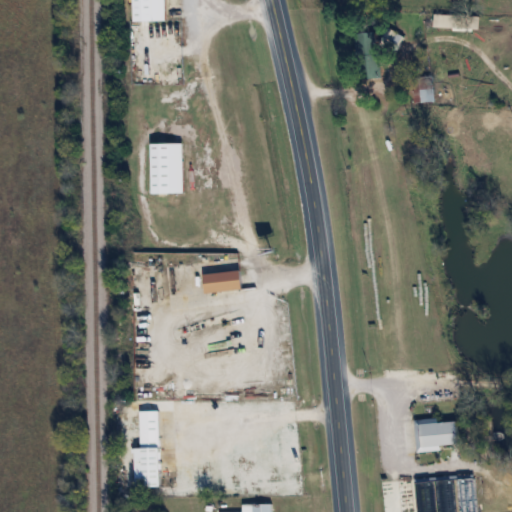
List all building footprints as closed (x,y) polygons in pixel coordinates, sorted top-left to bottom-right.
[(167,0),(133,0),(133,21),(167,21),(167,0)] [(435,30),(476,30),(476,15),(435,15),(435,30)] [(405,37),(388,27),(379,43),(396,53),(405,37)] [(378,78),(379,33),(359,32),(358,77),(378,78)] [(423,103),(435,102),(434,88),(422,88),(423,103)] [(152,144),(152,194),(185,194),(185,144),(152,144)] [(135,448),(135,487),(161,486),(161,410),(140,410),(141,448),(135,448)] [(458,420),(439,422),(439,418),(415,420),(418,452),(442,449),(442,445),(460,443),(458,420)] [(237,500),(268,500),(268,511),(214,511),(214,509),(237,509),(237,500)]
